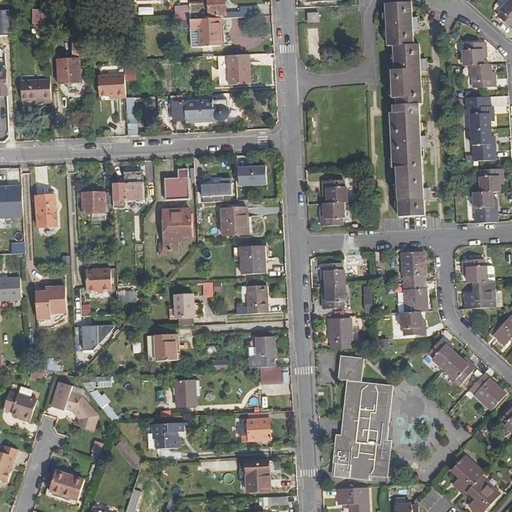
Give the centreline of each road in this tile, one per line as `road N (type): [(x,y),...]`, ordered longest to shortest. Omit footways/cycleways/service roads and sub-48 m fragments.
road 1 (residential): [(0,156),(289,141)]
road 2 (residential): [(294,247),(309,511)]
road 3 (residential): [(511,382),(454,330),(444,307),(439,237)]
road 4 (residential): [(381,0),(370,7),(365,77),(286,84)]
road 5 (residential): [(439,237),(294,247)]
